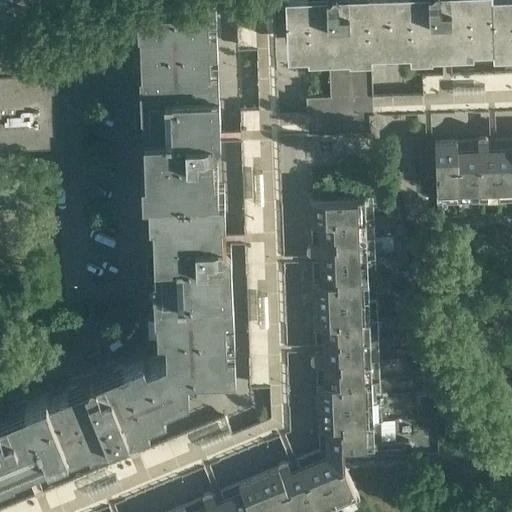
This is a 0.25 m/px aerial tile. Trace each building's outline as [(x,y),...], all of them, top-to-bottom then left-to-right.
[(0,471),(15,466),(14,464),(22,461),(52,448),(51,445),(68,438),(70,443),(88,436),(89,438),(110,430),(110,431),(120,427),(128,423),(168,407),(163,395),(187,385),(186,364),(235,362),(235,342),(227,342),(225,302),(233,302),(233,292),(231,239),(230,231),(228,229),(226,226),(222,223),(222,219),(221,200),(225,201),(224,178),(218,179),(217,158),(214,157),(213,136),(213,129),(215,126),(216,124),(221,119),(219,75),(218,55),(210,55),(209,36),(217,37),(216,15),(209,15),(207,0),(137,0),(138,19),(140,19),(141,58),(139,58),(134,79),(140,101),(142,101),(144,120),(145,160),(141,160),(142,182),(148,182),(149,204),(153,203),(155,263),(153,263),(154,305),(156,305),(157,326),(166,326),(166,345),(146,354),(145,352),(126,360),(124,355),(66,379),(68,384),(51,391),(49,386),(29,394),(27,389),(0,399),(0,471)] [(264,0),(229,0),(229,14),(265,13),(264,0)] [(308,134),(371,132),(370,114),(374,113),(373,71),(372,71),(370,36),(391,36),(397,36),(409,36),(411,41),(432,41),(432,38),(445,38),(450,39),(491,38),(491,42),(511,41),(511,134),(492,135),(487,136),(487,133),(485,130),(479,131),(477,133),(477,136),(457,136),(434,136),(436,201),(511,198),(511,0),(284,0),(286,24),(287,24),(288,40),(309,39),(309,43),(329,42),(331,93),(306,94),(308,134)] [(48,41),(0,42),(0,142),(58,141),(56,66),(49,67),(48,41)] [(468,73),(453,74),(453,83),(454,83),(468,82),(468,73)] [(483,73),(468,73),(468,82),(471,82),(483,81),(483,73)] [(254,168),(246,168),(246,183),(255,183),(254,168)] [(255,183),(246,183),(247,198),(255,198),(255,183)] [(323,511),(349,502),(359,497),(345,463),(344,442),(382,441),(373,194),(309,197),(309,218),(311,218),(312,238),(308,238),(306,241),(306,243),(306,246),(309,249),(313,249),(316,346),(314,348),(310,351),(310,353),(310,356),(313,358),(316,358),(319,446),(288,457),(288,455),(284,454),(282,455),(279,456),(278,459),(279,461),(212,488),(212,486),(208,485),(206,486),(203,487),(202,491),(203,492),(156,511),(323,511)] [(402,232),(402,222),(394,222),(394,232),(402,232)] [(259,291),(250,291),(251,306),(259,306),(259,291)] [(259,306),(251,306),(251,321),(260,320),(259,306)] [(401,356),(401,367),(415,367),(415,356),(412,356),(403,356),(401,356)] [(436,406),(436,397),(424,397),(424,406),(436,406)] [(225,416),(211,422),(214,430),(228,424),(225,416)] [(211,422),(197,427),(201,435),(214,430),(211,422)] [(112,463),(98,468),(101,476),(115,471),(112,463)] [(98,468),(84,474),(87,482),(101,476),(98,468)]
